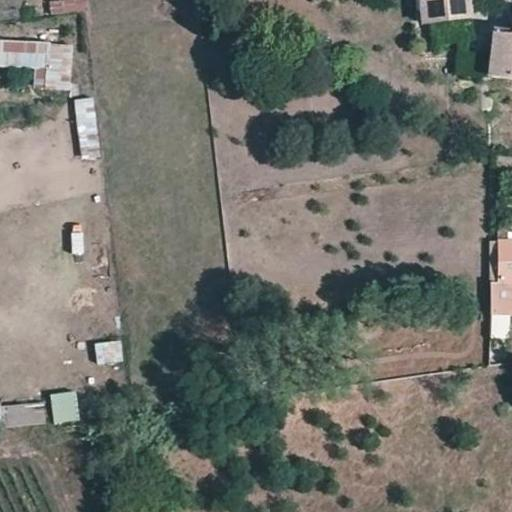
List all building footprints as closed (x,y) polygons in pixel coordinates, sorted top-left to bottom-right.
[(68,0),(51,2),(52,16),(86,13),(84,0),(68,0)] [(424,19),(425,24),(472,19),(469,0),(422,0),(423,9),(424,19)] [(511,34),(494,33),(490,70),(490,77),(511,79),(511,34)] [(0,68),(35,67),(35,90),(73,89),(72,41),(0,43),(0,68)] [(94,98),(75,100),(82,161),(101,158),(94,98)] [(511,99),(495,98),(491,131),(511,133),(511,99)] [(511,243),(501,243),(501,283),(491,284),(491,317),(503,317),(511,317),(511,243)] [(503,317),(491,317),(490,340),(502,340),(503,317)] [(94,344),(97,365),(125,362),(122,341),(94,344)] [(50,396),(55,426),(81,422),(76,392),(50,396)] [(0,427),(45,428),(45,406),(0,405),(0,427)]
